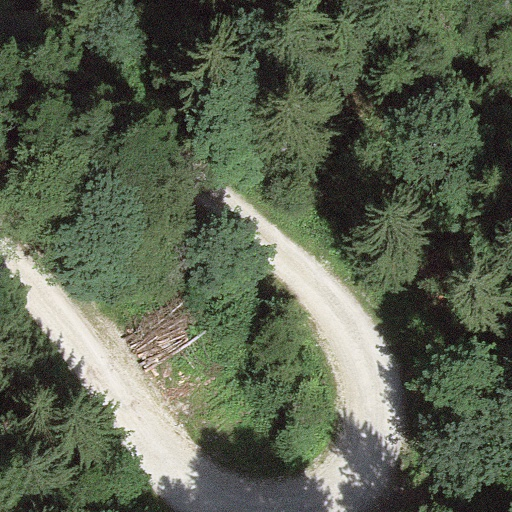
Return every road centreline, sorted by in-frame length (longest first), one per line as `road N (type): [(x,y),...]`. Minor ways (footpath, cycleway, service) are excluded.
road 1 (track): [(0,12),(174,153),(340,322),(360,358),(371,421),(358,473),(340,493),(284,511)]
road 2 (track): [(255,511),(223,507),(186,486),(0,237)]
